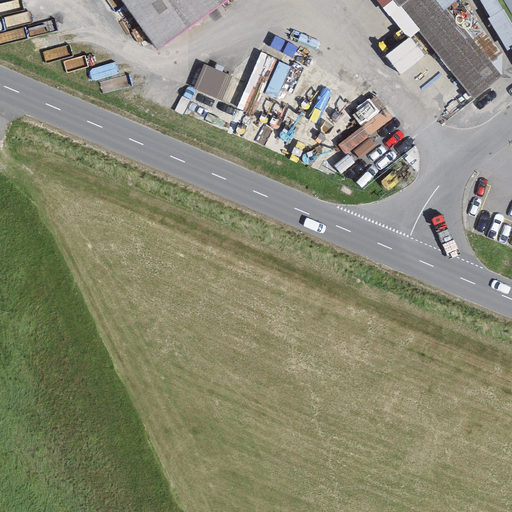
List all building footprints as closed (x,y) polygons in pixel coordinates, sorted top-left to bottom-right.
[(105,0),(147,57),(221,4),(218,0),(105,0)] [(387,0),(466,107),(500,82),(448,11),(462,0),(387,0)] [(511,0),(502,0),(511,17),(511,0)] [(230,75),(203,66),(195,91),(222,99),(230,75)] [(392,120),(367,94),(341,118),(352,130),(330,150),(344,164),(392,120)]
